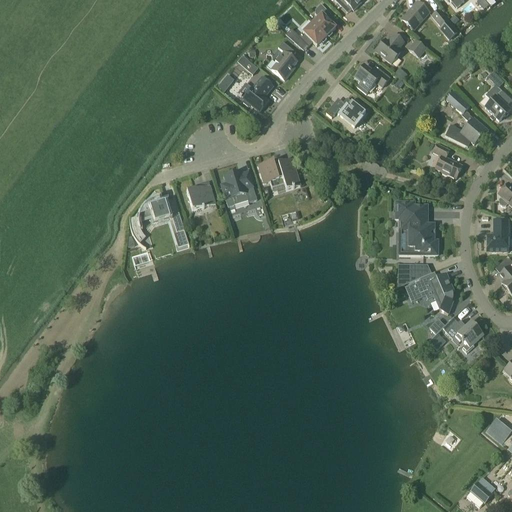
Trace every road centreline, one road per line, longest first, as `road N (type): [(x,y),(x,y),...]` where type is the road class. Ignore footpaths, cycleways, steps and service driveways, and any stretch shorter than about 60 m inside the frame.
road 1 (residential): [(155,179),(257,147),(311,79),(393,0)]
road 2 (residential): [(511,325),(489,313),(464,248),(469,203),(511,144)]
